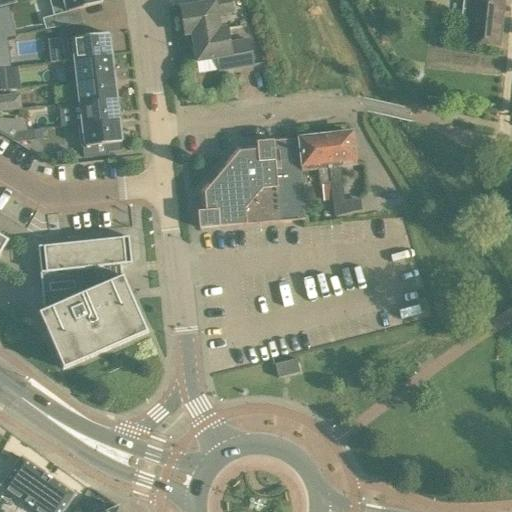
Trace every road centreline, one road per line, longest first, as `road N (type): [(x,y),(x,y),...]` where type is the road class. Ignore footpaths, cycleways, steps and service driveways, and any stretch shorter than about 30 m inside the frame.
road 1 (secondary): [(13,391),(110,468),(198,495)]
road 2 (residential): [(160,127),(360,105)]
road 3 (residential): [(191,380),(166,183)]
road 4 (residential): [(166,183),(45,194),(0,167)]
road 5 (residential): [(160,127),(146,0)]
road 6 (secondary): [(322,503),(311,476),(288,454),(257,446),(227,455)]
